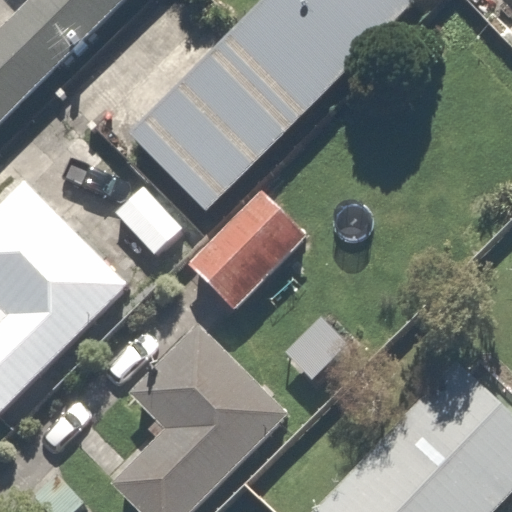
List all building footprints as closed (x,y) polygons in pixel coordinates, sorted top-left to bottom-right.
[(0,136),(130,0),(38,0),(0,40),(0,136)] [(432,17),(413,0),(277,0),(134,150),(205,219),(223,235),(263,193),(432,17)] [(0,421),(10,431),(142,294),(28,185),(0,214),(0,421)] [(159,267),(188,237),(142,193),(113,223),(159,267)] [(263,193),(223,235),(188,271),(239,320),(314,242),(263,193)] [(109,501),(119,511),(202,511),(294,421),(199,326),(116,407),(160,451),(109,501)] [(511,511),(511,428),(463,377),(319,511),(511,511)]
